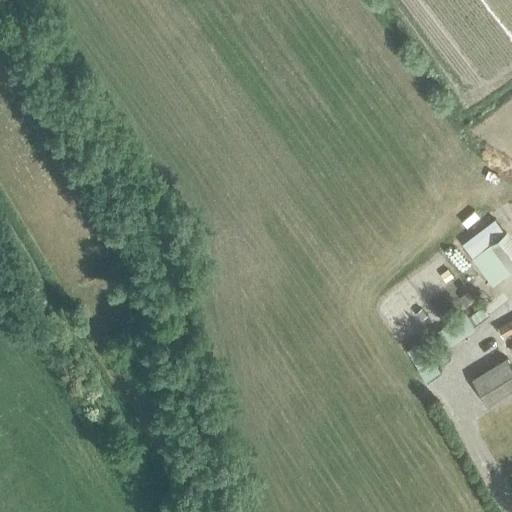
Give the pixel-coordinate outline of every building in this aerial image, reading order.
[(471,256),(491,283),(511,267),(511,236),(507,229),(471,256)] [(482,305),(470,314),(476,323),(488,314),(482,305)] [(511,319),(498,328),(503,337),(511,331),(511,319)] [(438,332),(447,347),(462,338),(452,322),(438,332)] [(421,343),(408,352),(427,379),(441,370),(421,343)] [(442,346),(433,352),(440,363),(450,357),(442,346)] [(472,378),(489,406),(511,391),(511,365),(507,357),(472,378)]
